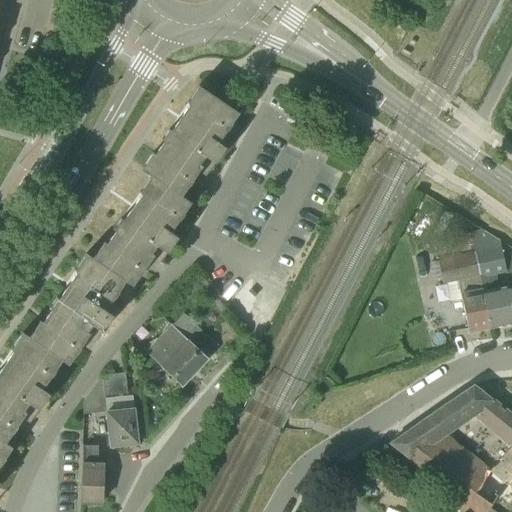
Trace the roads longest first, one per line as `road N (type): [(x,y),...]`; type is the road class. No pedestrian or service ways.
road 1 (unclassified): [(14,511),(41,445),(194,244)]
road 2 (secondary): [(0,286),(172,21)]
road 3 (residential): [(511,355),(471,360),(347,438),(277,511)]
road 4 (secondary): [(140,0),(0,240)]
road 5 (secondary): [(458,156),(242,0)]
road 6 (unclassified): [(231,365),(125,511)]
road 7 (residential): [(194,244),(255,123)]
